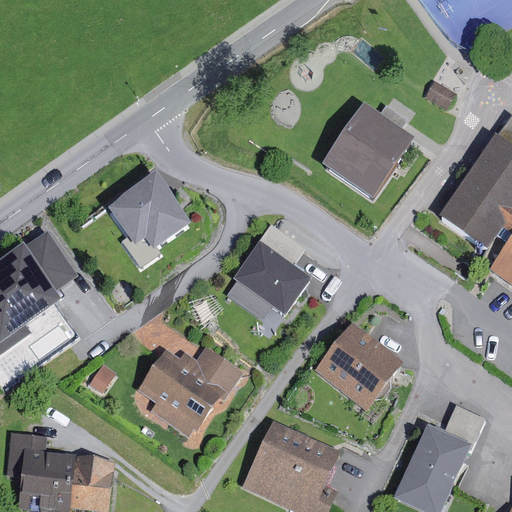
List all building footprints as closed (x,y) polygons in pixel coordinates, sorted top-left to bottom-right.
[(364,112),(321,175),(374,212),(417,149),(364,112)] [(511,121),(509,119),(437,222),(484,257),(486,278),(493,283),(511,296),(511,121)] [(157,182),(109,216),(145,266),(192,232),(157,182)] [(307,255),(269,229),(223,297),(277,338),(314,286),(297,269),(307,255)] [(76,279),(44,235),(0,266),(0,348),(60,305),(53,296),(76,279)] [(401,369),(349,328),(311,375),(363,417),(401,369)] [(240,376),(204,350),(195,362),(182,356),(177,361),(160,361),(132,401),(143,416),(195,449),(240,376)] [(424,432),(390,505),(404,511),(445,511),(485,425),(453,409),(440,438),(424,432)] [(339,458),(270,427),(239,494),(277,511),(328,511),(336,495),(324,490),(339,458)] [(106,511),(113,464),(23,453),(15,511),(106,511)]
